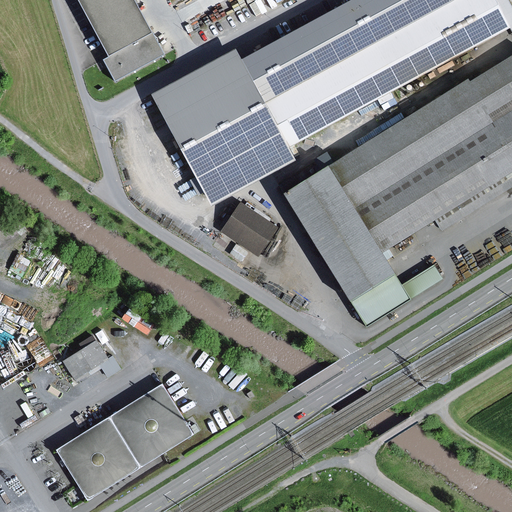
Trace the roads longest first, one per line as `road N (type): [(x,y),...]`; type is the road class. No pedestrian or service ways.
road 1 (unclassified): [(363,371),(344,348),(106,196)]
road 2 (unclassified): [(428,511),(357,456),(511,361)]
road 3 (primary): [(363,371),(138,511)]
road 4 (unclassified): [(91,118),(310,0)]
road 5 (primary): [(511,278),(363,371)]
road 6 (unclassified): [(106,196),(0,123)]
road 7 (residential): [(56,0),(91,118)]
